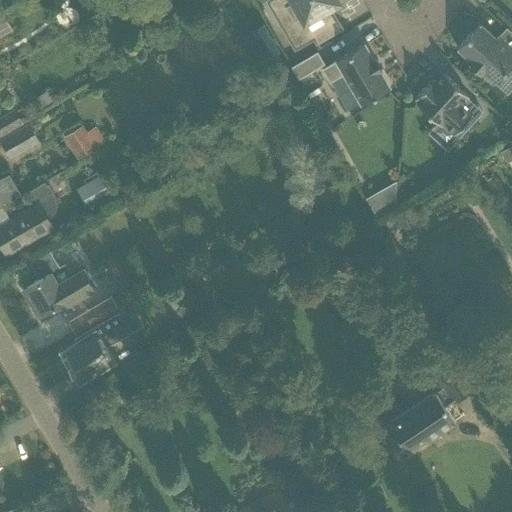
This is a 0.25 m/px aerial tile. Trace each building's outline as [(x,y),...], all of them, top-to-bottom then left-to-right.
[(291,0),(292,2),(285,6),(293,20),(282,26),(295,48),(312,38),(314,36),(312,32),(335,18),(328,8),(326,3),(331,0),(291,0)] [(0,6),(0,35),(13,28),(0,6)] [(479,23),(457,47),(471,60),(469,63),(480,73),(482,70),(494,82),(498,77),(511,63),(511,62),(511,32),(506,27),(498,36),(497,35),(495,37),(479,23)] [(278,51),(266,30),(254,38),(266,58),(278,51)] [(364,44),(322,68),(329,81),(343,73),(361,103),(389,87),(380,72),(381,71),(374,59),(372,59),(364,44)] [(324,63),(317,52),(291,67),(298,78),(324,63)] [(506,91),(511,84),(511,63),(511,64),(496,82),(506,91)] [(432,79),(415,98),(418,100),(416,102),(441,124),(443,123),(454,133),(472,115),(470,113),(476,105),(467,96),(468,95),(443,72),(435,81),(432,79)] [(0,134),(21,122),(14,111),(0,119),(0,134)] [(29,124),(0,139),(0,151),(4,149),(9,158),(38,141),(29,124)] [(63,137),(76,160),(105,142),(95,127),(86,132),(82,125),(63,137)] [(115,193),(103,172),(75,189),(88,210),(115,193)] [(0,206),(20,195),(9,175),(0,180),(0,206)] [(396,180),(382,188),(391,206),(395,204),(396,180)] [(36,203),(10,219),(0,224),(0,241),(7,253),(52,226),(46,216),(55,211),(57,202),(54,198),(55,197),(47,183),(46,184),(44,181),(29,190),(36,203)] [(30,262),(39,278),(26,286),(27,288),(23,290),(31,303),(35,301),(42,313),(54,306),(56,309),(94,286),(86,273),(74,280),(64,263),(59,266),(49,250),(30,262)] [(337,271),(346,287),(375,268),(364,252),(337,271)] [(109,260),(117,273),(129,265),(122,253),(109,260)] [(217,258),(198,269),(205,280),(224,269),(217,258)] [(111,297),(100,304),(68,323),(74,333),(117,308),(111,297)] [(78,344),(65,352),(67,356),(70,361),(80,377),(109,359),(103,348),(144,324),(132,304),(118,312),(74,338),(78,344)] [(416,365),(431,387),(434,391),(391,420),(392,422),(382,429),(391,442),(399,436),(408,449),(425,437),(427,440),(455,421),(444,405),(450,401),(451,403),(473,389),(459,368),(442,379),(427,358),(416,365)] [(307,511),(295,489),(250,511),(248,507),(239,511),(307,511)]
